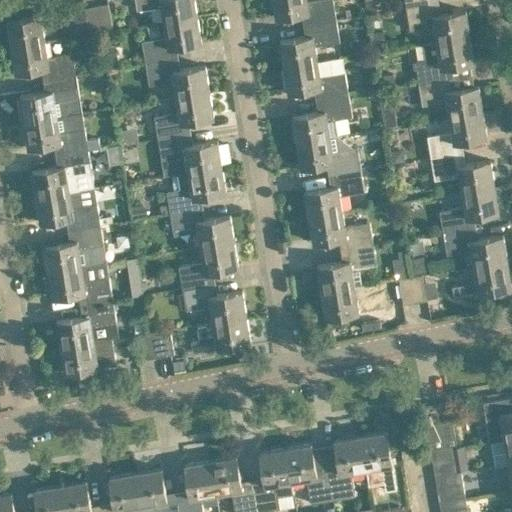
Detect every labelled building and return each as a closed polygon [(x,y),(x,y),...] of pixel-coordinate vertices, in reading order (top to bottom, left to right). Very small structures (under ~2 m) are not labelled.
[(136,0),(137,9),(162,5),(165,20),(198,15),(195,0),(136,0)] [(274,0),(277,16),(308,11),(310,22),(337,18),(333,0),(274,0)] [(375,0),(365,0),(368,12),(377,11),(375,0)] [(435,14),(434,2),(407,7),(410,28),(435,24),(438,40),(471,35),(466,9),(435,14)] [(101,30),(113,28),(109,3),(97,4),(101,30)] [(89,32),(101,30),(97,4),(85,6),(89,32)] [(13,45),(46,40),(43,24),(68,20),(66,9),(39,13),(39,14),(8,19),(13,45)] [(146,61),(173,57),(171,46),(202,40),(198,15),(165,20),(167,36),(143,40),(146,61)] [(285,65),(318,59),(316,44),(340,40),(337,18),(310,22),(312,34),(281,39),(285,65)] [(384,30),(371,32),(373,44),(385,42),(384,30)] [(419,82),(446,77),(444,65),(475,60),(471,35),(438,40),(422,42),(425,58),(416,59),(419,82)] [(48,55),(46,40),(13,45),(17,71),(48,66),(50,77),(76,73),(73,51),(48,55)] [(117,53),(105,55),(107,67),(117,66),(119,65),(117,53)] [(175,69),(173,57),(146,61),(150,84),(175,80),(177,95),(210,90),(206,64),(175,69)] [(321,75),(318,59),(285,65),(289,91),(320,85),(322,97),(349,93),(345,71),(321,75)] [(25,120),(58,115),(55,99),(80,95),(76,73),(50,77),(52,89),(21,94),(25,120)] [(393,73),(378,75),(380,87),(392,85),(394,85),(393,73)] [(448,89),(446,77),(419,82),(423,103),(448,99),(450,115),(483,109),(479,84),(448,89)] [(407,84),(394,86),(395,95),(409,93),(407,84)] [(158,136),(185,132),(183,121),(214,115),(210,90),(177,95),(180,111),(155,115),(158,136)] [(298,140),(339,133),(336,118),(353,115),(349,93),(322,97),(324,109),(293,114),(298,140)] [(384,127),(397,125),(394,106),(381,108),(384,127)] [(432,156),(458,152),(456,140),(487,135),(483,109),(450,115),(453,130),(428,134),(432,156)] [(58,115),(25,120),(29,146),(54,142),(60,141),(62,152),(89,148),(100,146),(99,136),(87,138),(85,126),(60,130),(58,115)] [(187,144),(185,132),(158,136),(162,159),(187,155),(189,170),(222,165),(218,139),(187,144)] [(110,134),(108,138),(109,144),(119,143),(117,133),(110,134)] [(354,146),(339,133),(298,140),(302,166),(333,161),(335,172),(362,168),(358,146),(354,146)] [(89,148),(62,152),(64,164),(33,169),(37,195),(80,188),(95,185),(92,170),(89,148)] [(401,148),(391,150),(393,162),(403,160),(401,148)] [(460,164),(458,152),(432,156),(435,178),(460,174),(462,190),(496,184),(491,159),(460,164)] [(426,158),(413,160),(415,169),(427,167),(426,158)] [(171,212),(198,207),(196,196),(227,190),(222,165),(189,170),(172,173),(174,188),(167,190),(171,212)] [(374,166),(362,168),(363,174),(370,173),(371,175),(375,175),(374,166)] [(330,185),(306,189),(310,214),(343,209),(340,194),(365,190),(363,179),(363,174),(362,168),(335,172),(337,184),(330,185)] [(444,230),(471,227),(469,215),(500,210),(496,184),(462,190),(465,205),(440,209),(444,230)] [(80,188),(37,195),(41,221),(72,216),(74,227),(101,223),(100,216),(97,201),(82,203),(80,188)] [(232,193),(209,196),(212,213),(234,211),(232,193)] [(140,204),(130,205),(132,215),(142,214),(140,204)] [(199,219),(198,207),(171,212),(174,234),(199,230),(202,246),(235,240),(231,214),(199,219)] [(346,225),(343,209),(310,214),(314,241),(345,236),(347,248),(374,244),(370,221),(346,225)] [(111,214),(100,216),(101,223),(113,221),(111,214)] [(70,240),(45,244),(50,270),(82,264),(107,260),(105,245),(101,223),(74,227),(76,239),(70,240)] [(473,239),(471,227),(444,230),(448,253),(472,249),(475,265),(508,259),(504,233),(473,239)] [(183,287),(210,282),(208,271),(239,265),(235,240),(202,246),(204,260),(180,265),(183,287)] [(322,290),(355,284),(361,283),(359,268),(378,265),(374,244),(347,248),(349,259),(318,264),(322,290)] [(406,248),(398,249),(399,256),(408,255),(406,248)] [(413,273),(426,271),(424,254),(411,256),(413,273)] [(455,296),(481,291),(481,290),(511,285),(511,283),(508,259),(475,265),(477,280),(453,284),(455,296)] [(85,280),(82,264),(50,270),(54,296),(85,291),(87,302),(113,297),(110,276),(85,280)] [(416,301),(427,299),(423,273),(411,275),(416,301)] [(404,303),(416,301),(411,275),(400,277),(404,303)] [(344,286),(322,290),(327,316),(328,316),(358,310),(383,306),(380,288),(388,287),(387,280),(356,285),(355,284),(344,286)] [(210,282),(183,287),(184,293),(185,298),(186,306),(187,309),(211,304),(214,320),(218,319),(225,318),(247,314),(243,289),(218,293),(212,294),(210,282)] [(83,315),(57,319),(62,345),(112,336),(120,335),(117,320),(113,297),(87,302),(89,314),(83,315)] [(199,338),(192,339),(194,351),(220,346),(220,345),(226,345),(251,340),(247,314),(225,318),(218,319),(214,320),(214,321),(217,335),(199,338)] [(162,328),(151,330),(155,356),(167,354),(172,354),(174,353),(173,344),(172,339),(170,327),(162,328)] [(143,358),(155,356),(151,330),(139,332),(143,358)] [(112,336),(62,345),(66,371),(97,366),(97,367),(117,363),(112,336)] [(251,345),(239,347),(240,357),(252,356),(251,345)] [(511,395),(484,400),(490,440),(511,436),(511,395)] [(444,448),(457,445),(453,419),(440,421),(444,448)] [(432,450),(444,448),(440,421),(427,423),(432,450)] [(392,461),(388,430),(361,434),(366,467),(382,465),(386,489),(398,487),(393,461),(392,461)] [(333,498),(355,494),(351,470),(366,467),(361,434),(335,438),(341,469),(329,471),(333,498)] [(509,463),(511,462),(511,436),(490,440),(495,465),(509,463)] [(317,473),(312,442),(286,446),(294,493),(295,492),(293,479),(307,477),(311,502),(333,498),(329,471),(317,473)] [(434,462),(459,457),(457,445),(444,448),(432,450),(434,462)] [(258,510),(281,507),(279,495),(294,493),(286,446),(260,451),(266,482),(254,483),(258,510)] [(242,485),(237,454),(211,459),(217,492),(232,489),(236,511),(248,511),(258,510),(254,483),(242,485)] [(436,473),(461,469),(459,457),(434,462),(436,473)] [(181,511),(204,511),(201,494),(217,492),(211,459),(185,463),(191,494),(179,496),(181,511)] [(181,511),(179,496),(167,498),(162,467),(136,471),(143,511),(181,511)] [(438,485),(463,481),(461,469),(436,473),(438,485)] [(143,511),(136,471),(111,475),(116,506),(104,508),(104,511),(143,511)] [(92,510),(87,479),(62,483),(66,511),(104,511),(104,508),(92,510)] [(440,497),(465,493),(463,481),(438,485),(440,497)] [(66,511),(62,483),(36,487),(39,511),(66,511)] [(15,511),(12,491),(0,493),(0,511),(15,511)] [(442,509),(467,505),(465,493),(440,497),(442,509)]
